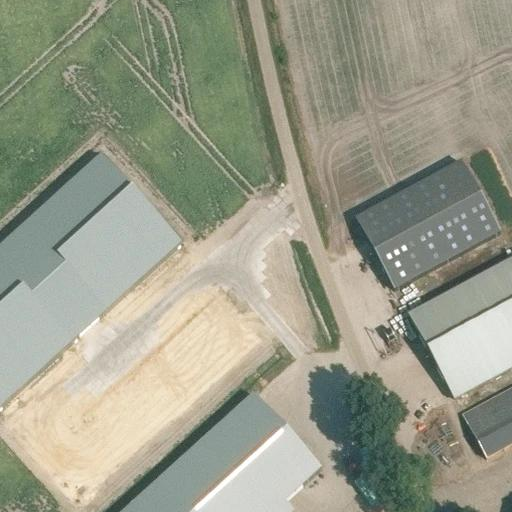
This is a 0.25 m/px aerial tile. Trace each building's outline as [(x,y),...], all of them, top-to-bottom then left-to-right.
[(0,412),(182,248),(101,159),(0,250),(0,412)] [(357,226),(397,297),(502,237),(462,166),(357,226)] [(511,377),(511,266),(411,321),(458,407),(511,377)] [(511,393),(462,420),(486,467),(511,453),(511,393)] [(160,511),(309,511),(326,497),(259,423),(160,511)]
